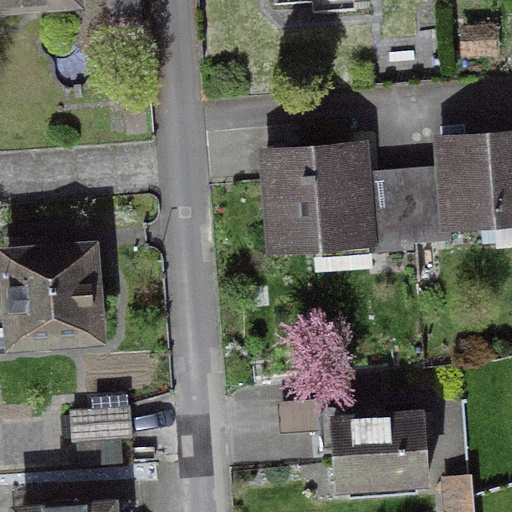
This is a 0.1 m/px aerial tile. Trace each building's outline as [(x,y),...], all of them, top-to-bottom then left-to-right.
[(0,0),(0,17),(5,15),(10,5),(69,1),(68,0),(0,0)] [(135,0),(106,0),(108,23),(137,20),(135,0)] [(405,172),(411,244),(446,242),(445,230),(511,224),(511,135),(438,141),(441,183),(407,186),(405,172)] [(358,147),(263,154),(270,243),(363,236),(364,248),(411,244),(405,172),(375,174),(372,190),(361,191),(358,147)] [(91,283),(89,283),(87,252),(4,259),(10,344),(93,338),(91,307),(99,299),(98,289),(91,283)] [(128,439),(126,409),(68,414),(70,443),(128,439)] [(331,451),(334,490),(424,483),(418,416),(329,422),(330,434),(324,435),(325,452),(331,451)] [(464,511),(462,480),(443,481),(445,511),(464,511)]
